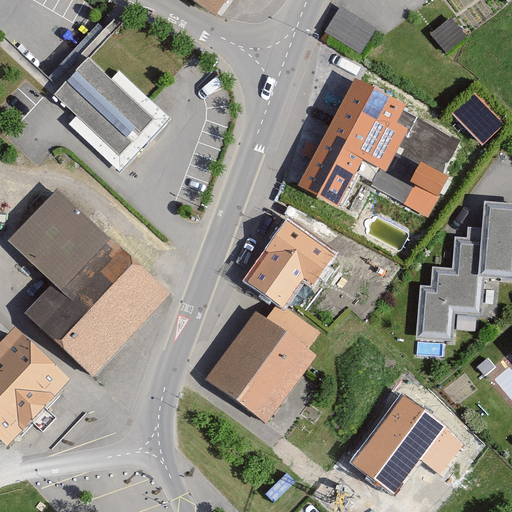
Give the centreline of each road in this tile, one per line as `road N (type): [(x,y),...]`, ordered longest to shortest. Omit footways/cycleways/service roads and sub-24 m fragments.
road 1 (tertiary): [(280,64),(158,404),(154,450),(186,511)]
road 2 (unknown): [(0,305),(104,414),(154,450)]
road 3 (unclassified): [(147,0),(280,64)]
